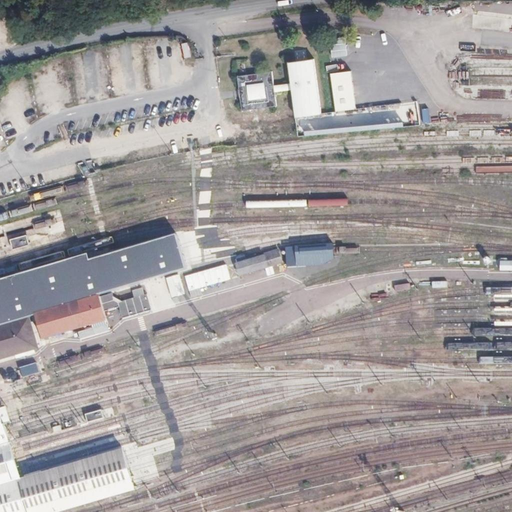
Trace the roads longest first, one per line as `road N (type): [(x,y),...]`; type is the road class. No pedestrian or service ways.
road 1 (track): [(511,123),(408,121),(241,141),(211,127)]
road 2 (tertiary): [(291,0),(0,59)]
